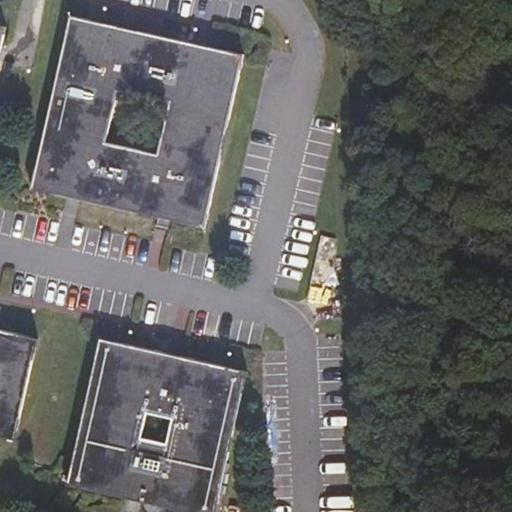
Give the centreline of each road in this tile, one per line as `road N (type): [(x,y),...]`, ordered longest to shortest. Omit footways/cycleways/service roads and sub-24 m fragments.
road 1 (unclassified): [(251,305),(305,65),(302,36),(275,0)]
road 2 (unclassified): [(0,249),(251,305)]
road 3 (unclassified): [(251,305),(286,320),(302,341),(311,511)]
